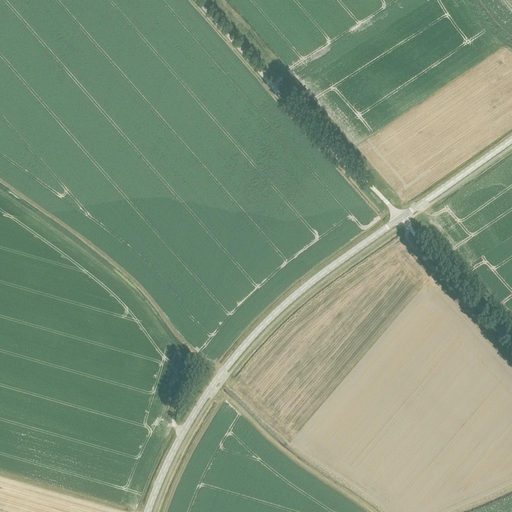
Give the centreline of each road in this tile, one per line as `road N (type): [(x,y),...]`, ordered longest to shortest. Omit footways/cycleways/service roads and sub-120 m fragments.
road 1 (secondary): [(400,218),(303,288),(235,355),(182,432),(147,511)]
road 2 (unclassified): [(400,218),(320,141),(197,0)]
road 3 (track): [(400,218),(511,345)]
road 4 (secondary): [(511,139),(400,218)]
